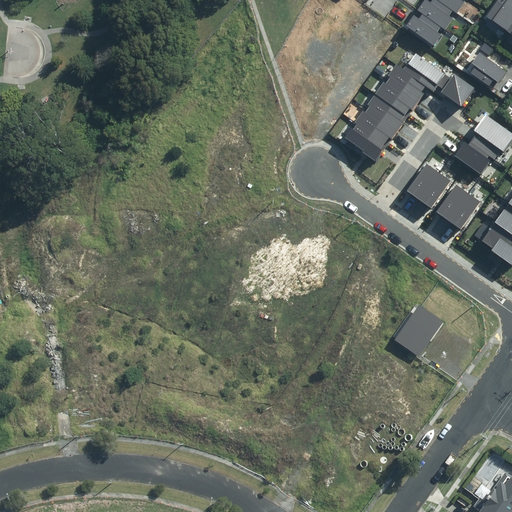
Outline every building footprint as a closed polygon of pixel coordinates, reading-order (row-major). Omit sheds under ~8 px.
[(416,13),(421,17),(438,29),(442,32),(450,20),(445,17),(450,10),(435,0),(430,0),(428,3),(425,1),(416,13)] [(435,0),(450,10),(454,13),(461,3),(457,1),(457,0),(435,0)] [(511,0),(494,0),(481,19),(502,33),(511,18),(511,0)] [(414,19),(406,30),(431,48),(439,37),(435,34),(438,29),(421,17),(417,22),(414,19)] [(511,18),(502,33),(511,40),(511,18)] [(367,48),(371,37),(362,33),(358,44),(367,48)] [(501,76),(475,56),(467,67),(472,71),(467,76),(484,90),(490,82),(494,86),(501,76)] [(288,57),(280,58),(281,71),(290,70),(288,57)] [(417,57),(405,73),(425,88),(433,93),(437,89),(443,93),(442,95),(461,109),(474,92),(453,77),(450,81),(417,57)] [(334,63),(292,68),(296,98),(338,93),(334,63)] [(400,70),(390,84),(419,104),(424,97),(421,95),(425,88),(405,73),(400,70)] [(390,84),(380,99),(407,117),(410,112),(413,114),(419,104),(390,84)] [(246,143),(278,107),(256,88),(225,123),(246,143)] [(380,99),(371,112),(400,133),(405,126),(402,124),(407,117),(380,99)] [(371,112),(360,128),(387,147),(391,141),(393,143),(400,133),(371,112)] [(459,134),(469,119),(462,115),(453,129),(459,134)] [(475,137),(476,138),(469,149),(487,161),(493,165),(498,157),(501,159),(511,142),(511,141),(485,122),(475,137)] [(387,147),(360,128),(350,143),(372,158),(371,160),(378,165),(385,155),(383,153),(387,147)] [(242,154),(214,148),(205,192),(234,198),(242,154)] [(462,151),(455,161),(479,178),(488,165),(485,164),(487,161),(469,149),(466,153),(462,151)] [(441,181),(430,172),(410,198),(422,207),(441,181)] [(441,181),(422,207),(432,215),(452,189),(441,181)] [(469,201),(457,193),(438,219),(450,228),(469,201)] [(469,201),(450,228),(461,236),(481,210),(469,201)] [(127,211),(126,222),(122,222),(117,270),(147,273),(152,225),(146,224),(147,213),(127,211)] [(503,217),(492,232),(511,246),(511,214),(508,212),(504,218),(503,217)] [(286,239),(287,234),(246,229),(242,268),(258,270),(259,261),(288,265),(291,240),(286,239)] [(511,246),(492,232),(480,249),(492,258),(491,260),(511,274),(511,272),(511,246)] [(42,243),(37,244),(45,282),(79,274),(71,239),(62,241),(61,234),(41,238),(42,243)] [(356,268),(328,246),(308,271),(336,293),(356,268)] [(419,304),(394,339),(418,356),(443,321),(419,304)] [(364,352),(371,343),(362,337),(356,347),(364,352)] [(420,370),(395,353),(390,361),(385,357),(376,370),(383,374),(374,386),(399,402),(420,370)] [(121,360),(75,366),(79,394),(125,388),(121,360)] [(34,373),(0,380),(0,409),(40,401),(34,373)] [(182,380),(134,380),(134,407),(182,407),(182,380)] [(331,400),(340,388),(333,383),(324,395),(331,400)] [(248,399),(198,400),(198,428),(249,427),(248,399)] [(361,452),(383,420),(358,402),(347,418),(341,413),(332,426),(339,431),(336,435),(361,452)] [(363,475),(338,458),(315,490),(340,507),(363,475)] [(511,479),(509,477),(503,485),(499,483),(494,490),(491,488),(480,504),(482,506),(477,511),(509,511),(511,509),(511,479)]
